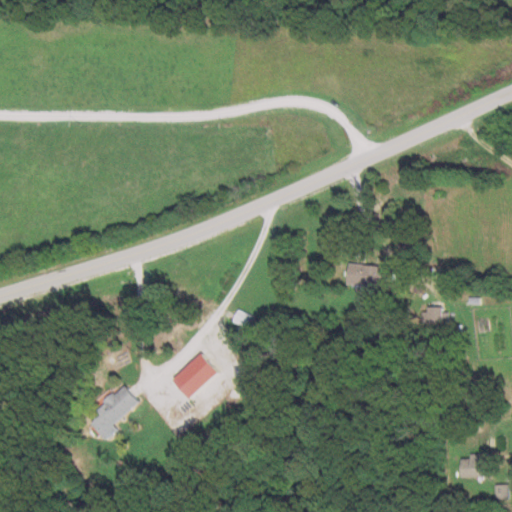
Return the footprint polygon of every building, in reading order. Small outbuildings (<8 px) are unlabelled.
[(373,283),(374,263),(343,262),(343,282),(373,283)] [(417,321),(444,321),(444,307),(416,307),(417,321)] [(167,378),(185,397),(213,370),(195,351),(167,378)] [(113,428),(108,420),(134,402),(121,383),(89,405),(95,414),(86,419),(99,438),(113,428)] [(456,476),(480,475),(479,452),(466,452),(466,456),(455,457),(456,476)]
